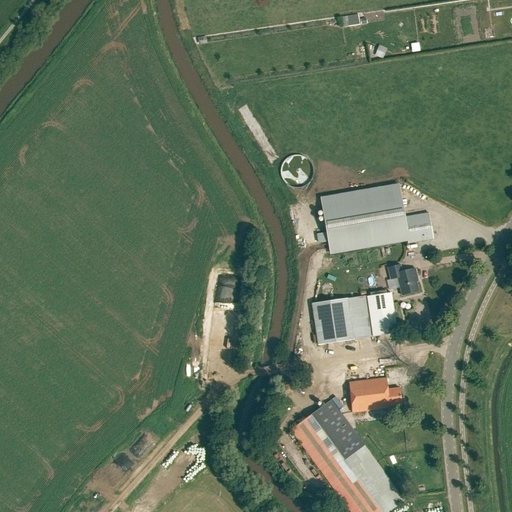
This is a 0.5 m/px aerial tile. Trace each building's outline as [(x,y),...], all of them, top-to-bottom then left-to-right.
[(362,14),(350,16),(351,26),(363,24),(362,14)] [(383,59),(387,49),(379,46),(375,56),(383,59)] [(399,186),(321,200),(330,254),(408,240),(408,244),(433,239),(429,214),(405,218),(399,186)] [(314,235),(318,243),(323,241),(319,233),(314,235)] [(403,296),(419,293),(417,284),(419,283),(416,270),(402,273),(401,266),(388,269),(391,280),(399,278),(403,296)] [(391,293),(345,300),(314,304),(317,344),(350,339),(396,333),(391,293)] [(389,405),(402,403),(400,387),(387,388),(386,377),(348,381),(352,412),(390,407),(389,405)] [(349,511),(384,511),(402,500),(330,400),(290,429),(349,511)]
